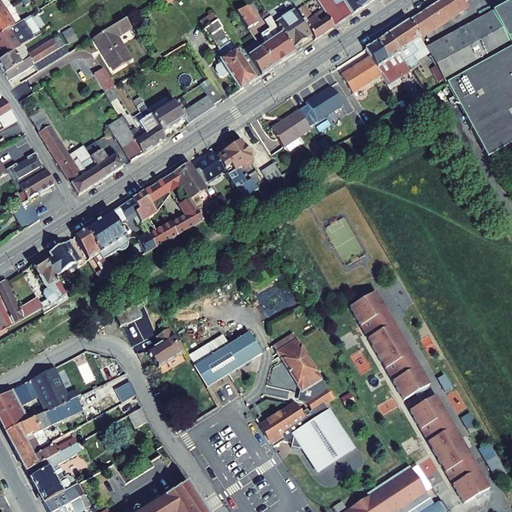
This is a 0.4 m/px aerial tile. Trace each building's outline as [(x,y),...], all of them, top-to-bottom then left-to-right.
[(0,0),(0,12),(4,10),(11,6),(6,0),(0,0)] [(314,0),(327,18),(333,28),(352,16),(340,0),(314,0)] [(340,0),(352,16),(366,6),(362,0),(340,0)] [(462,0),(442,0),(423,13),(434,30),(467,8),(465,5),(466,5),(462,0)] [(511,0),(490,13),(511,47),(511,0)] [(0,34),(20,22),(11,6),(4,10),(0,12),(0,34)] [(327,18),(319,24),(313,16),(305,6),(295,12),(311,36),(314,41),(333,28),(327,18)] [(237,14),(247,30),(255,25),(256,22),(246,7),(237,14)] [(311,36),(295,12),(294,11),(274,24),(294,55),(301,50),(298,45),(311,36)] [(420,39),(434,30),(423,13),(409,22),(420,39)] [(511,48),(511,47),(490,13),(426,48),(429,55),(436,66),(446,85),(446,84),(511,48)] [(255,81),(239,57),(212,14),(199,22),(204,30),(202,31),(212,44),(214,42),(219,50),(218,51),(218,56),(221,60),(219,61),(221,64),(216,68),(215,71),(220,77),(223,78),(228,75),(239,92),(255,81)] [(261,17),(270,30),(260,36),(266,45),(260,49),(273,69),(294,55),(274,24),(267,14),(261,17)] [(40,34),(29,17),(20,22),(0,34),(0,54),(2,58),(14,50),(40,34)] [(93,39),(113,72),(132,60),(122,45),(118,38),(132,29),(125,19),(93,39)] [(413,44),(420,39),(409,22),(386,36),(410,72),(419,66),(417,62),(413,56),(418,53),(413,44)] [(69,45),(78,40),(71,29),(62,34),(69,45)] [(122,45),(136,36),(132,29),(118,38),(122,45)] [(399,79),(410,72),(386,36),(376,43),(399,79)] [(68,54),(57,37),(28,55),(29,58),(22,63),(14,51),(14,50),(2,58),(0,59),(0,68),(8,81),(33,65),(38,73),(68,54)] [(426,48),(420,39),(413,44),(418,53),(413,56),(417,62),(429,55),(426,48)] [(250,55),(247,57),(245,53),(239,57),(255,81),(273,69),(260,49),(255,42),(246,48),(250,55)] [(390,85),(399,79),(376,43),(365,50),(369,57),(381,76),(390,90),(393,89),(390,85)] [(28,55),(22,46),(14,51),(22,63),(29,58),(28,55)] [(465,119),(511,93),(511,48),(446,84),(457,104),(462,102),(469,115),(465,118),(465,119)] [(162,59),(159,54),(151,59),(154,64),(162,59)] [(381,76),(369,57),(340,75),(352,94),(381,76)] [(446,85),(436,66),(430,70),(440,88),(446,85)] [(97,82),(104,93),(113,88),(114,87),(103,70),(93,76),(97,82)] [(390,85),(393,89),(401,83),(399,79),(390,85)] [(213,106),(220,101),(207,80),(199,86),(206,97),(207,97),(213,106)] [(92,86),(99,97),(104,94),(104,93),(97,82),(92,86)] [(110,103),(118,98),(113,88),(104,93),(104,94),(110,103)] [(342,106),(331,88),(318,96),(319,98),(316,100),(314,98),(305,104),(317,122),(342,106)] [(511,93),(465,119),(487,158),(511,144),(511,93)] [(188,126),(214,108),(213,106),(207,97),(206,97),(181,114),(185,120),(184,120),(188,126)] [(179,109),(185,105),(181,98),(175,103),(179,109)] [(143,120),(150,116),(139,99),(133,103),(143,120)] [(0,116),(11,111),(4,100),(0,102),(0,116)] [(174,102),(173,102),(150,116),(162,135),(184,120),(185,120),(181,114),(174,102)] [(462,102),(457,104),(465,118),(469,115),(462,102)] [(392,114),(400,109),(396,103),(388,107),(392,114)] [(33,125),(44,117),(40,111),(29,119),(33,125)] [(300,145),(297,139),(310,131),(298,112),(285,121),(286,123),(272,132),(283,148),(285,147),(288,153),(300,145)] [(144,134),(153,148),(166,140),(162,135),(150,116),(143,120),(138,123),(144,134)] [(50,126),(44,117),(33,125),(38,134),(50,126)] [(120,119),(128,133),(131,131),(122,118),(120,119)] [(116,140),(128,133),(120,119),(108,127),(116,140)] [(83,147),(68,156),(50,126),(38,134),(78,197),(104,180),(85,149),(83,147)] [(140,137),(135,128),(131,131),(128,133),(134,142),(143,155),(153,148),(144,134),(140,137)] [(454,131),(449,134),(453,140),(458,138),(454,131)] [(116,140),(122,149),(128,145),(134,142),(128,133),(116,140)] [(128,145),(137,159),(143,155),(134,142),(128,145)] [(115,156),(107,162),(106,159),(95,143),(85,149),(104,180),(123,168),(115,156)] [(240,143),(216,159),(224,172),(243,199),(250,194),(248,191),(250,189),(242,177),(238,170),(242,167),(244,170),(252,165),(253,162),(240,143)] [(131,163),(137,159),(128,145),(122,149),(131,163)] [(27,201),(54,186),(46,172),(44,172),(41,168),(43,167),(35,154),(26,159),(27,161),(17,167),(16,165),(6,170),(14,184),(16,182),(23,193),(27,201)] [(191,168),(203,186),(224,172),(216,159),(213,154),(191,168)] [(0,186),(10,181),(0,164),(0,186)] [(188,200),(205,190),(203,186),(191,168),(188,164),(171,175),(180,188),(188,200)] [(273,165),(268,168),(276,179),(280,176),(273,165)] [(268,184),(276,179),(268,168),(261,172),(268,184)] [(170,195),(180,188),(171,175),(163,180),(170,192),(169,193),(170,195)] [(163,180),(143,194),(156,214),(170,195),(169,193),(170,192),(163,180)] [(23,193),(18,195),(23,203),(27,201),(23,193)] [(18,194),(11,198),(16,207),(23,203),(18,195),(18,194)] [(143,194),(131,201),(138,211),(135,214),(141,224),(148,236),(155,249),(178,236),(171,224),(171,223),(155,232),(148,219),(156,214),(143,194)] [(222,195),(214,200),(219,207),(227,202),(222,195)] [(184,216),(195,210),(188,200),(178,207),(184,216)] [(39,222),(27,201),(23,203),(16,207),(11,210),(23,231),(39,222)] [(138,211),(131,201),(120,209),(127,220),(132,217),(137,226),(141,224),(135,214),(138,211)] [(117,227),(127,220),(120,209),(109,215),(117,227)] [(203,221),(195,210),(184,216),(171,224),(178,236),(203,221)] [(117,227),(109,215),(85,232),(103,260),(118,250),(118,251),(120,252),(121,252),(124,251),(126,249),(127,248),(127,247),(127,246),(127,245),(128,245),(117,227)] [(104,270),(96,274),(99,281),(111,274),(103,260),(85,232),(74,238),(88,262),(94,258),(99,266),(101,266),(104,270)] [(155,249),(148,236),(139,240),(147,254),(155,249)] [(70,241),(48,255),(50,258),(44,262),(54,278),(79,262),(82,260),(70,241)] [(44,262),(42,259),(32,265),(38,276),(37,277),(40,282),(42,281),(46,289),(43,291),(43,294),(46,300),(40,304),(43,308),(41,310),(43,314),(68,299),(57,283),(54,278),(44,262)] [(57,283),(82,267),(79,262),(54,278),(57,283)] [(90,265),(84,268),(88,275),(94,272),(90,265)] [(0,297),(13,326),(23,320),(20,315),(5,282),(0,285),(0,297)] [(375,294),(349,309),(403,401),(429,386),(375,294)] [(0,332),(10,327),(13,326),(0,297),(0,332)] [(23,320),(41,310),(43,308),(40,304),(20,315),(23,320)] [(143,304),(136,307),(140,315),(147,312),(143,304)] [(123,317),(127,325),(141,318),(140,315),(136,307),(121,314),(123,317)] [(123,317),(116,320),(119,328),(127,325),(123,317)] [(108,325),(104,319),(93,326),(97,332),(108,325)] [(183,353),(169,330),(156,337),(161,344),(147,352),(157,369),(183,353)] [(207,389),(262,355),(248,334),(229,346),(222,336),(207,345),(213,355),(193,368),(207,389)] [(303,418),(294,404),(272,419),(273,421),(261,429),(261,430),(273,448),(284,441),(292,442),(290,448),(301,450),(319,454),(333,445),(334,446),(346,438),(334,420),(333,421),(323,406),(333,399),(292,334),(273,347),(277,353),(276,353),(301,393),(299,400),(305,402),(312,412),(309,414),(307,410),(303,413),(306,416),(303,418)] [(41,397),(42,397),(49,412),(74,401),(58,367),(33,380),(41,397)] [(437,380),(445,393),(452,389),(444,376),(437,380)] [(0,416),(1,419),(8,432),(32,421),(25,406),(41,397),(33,380),(0,397),(0,416)] [(133,382),(119,389),(125,402),(140,395),(133,382)] [(53,442),(46,429),(87,410),(81,397),(74,401),(49,412),(32,421),(8,432),(22,459),(38,450),(53,442)] [(435,397),(410,412),(464,505),(489,490),(435,397)] [(97,418),(92,408),(86,411),(91,421),(97,418)] [(145,408),(132,414),(139,428),(151,421),(145,408)] [(259,427),(261,429),(273,421),(272,419),(259,427)] [(29,471),(80,443),(77,437),(58,447),(56,444),(39,453),(38,450),(22,459),(29,471)] [(354,450),(346,438),(334,446),(333,445),(319,454),(301,450),(317,475),(354,450)] [(89,449),(84,441),(80,443),(85,451),(89,449)] [(76,487),(78,485),(77,484),(78,481),(76,477),(73,477),(72,475),(68,477),(65,472),(67,472),(63,465),(62,466),(61,465),(85,451),(80,443),(29,471),(47,503),(67,492),(76,487)] [(170,452),(166,445),(160,450),(164,456),(170,452)] [(170,452),(164,456),(167,461),(174,457),(170,452)] [(486,463),(495,480),(505,474),(496,458),(486,463)] [(122,473),(129,484),(133,481),(127,470),(122,473)] [(447,511),(442,502),(426,511),(398,511),(426,494),(411,471),(369,499),(373,506),(363,511),(352,511),(351,510),(347,511),(447,511)] [(508,479),(505,474),(495,480),(498,484),(508,479)] [(210,511),(191,483),(143,511),(210,511)] [(51,511),(58,511),(82,499),(76,487),(67,492),(47,503),(51,511)] [(58,511),(86,511),(87,511),(89,511),(82,499),(58,511)]
